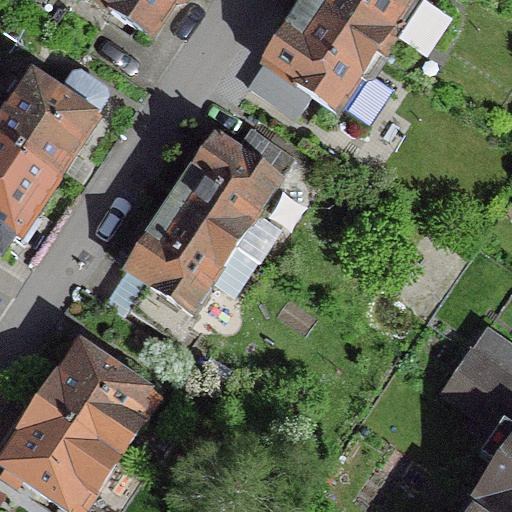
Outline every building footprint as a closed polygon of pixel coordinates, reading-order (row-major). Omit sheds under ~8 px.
[(181,3),(183,0),(84,0),(146,41),(169,8),(181,3)] [(387,54),(305,0),(298,0),(258,62),(265,66),(314,98),(340,114),(344,107),(362,78),(366,81),(375,78),(387,54)] [(305,0),(387,54),(422,0),(305,0)] [(314,98),(265,66),(248,91),(297,123),(314,98)] [(72,96),(66,105),(25,77),(0,114),(0,145),(53,181),(92,122),(90,121),(96,112),(94,104),(80,94),(72,96)] [(394,92),(375,78),(366,81),(362,78),(344,107),(372,126),(394,92)] [(246,132),(230,155),(211,142),(185,181),(197,189),(179,217),(231,252),(276,185),(291,162),(246,132)] [(14,240),(53,181),(0,145),(0,252),(12,238),(14,240)] [(187,319),(231,252),(179,217),(167,234),(160,245),(148,237),(122,276),(142,289),(125,314),(175,347),(192,322),(187,319)] [(511,351),(483,332),(466,356),(511,387),(511,351)] [(136,429),(153,403),(72,350),(33,408),(100,453),(122,420),(136,429)] [(449,381),(499,415),(511,396),(511,387),(466,356),(449,381)] [(78,486),(100,453),(33,408),(0,457),(0,470),(61,511),(80,511),(92,495),(78,486)] [(511,511),(511,451),(474,507),(480,511),(511,511)]
